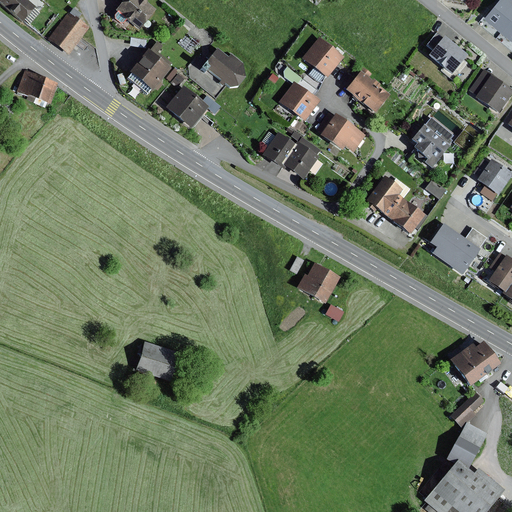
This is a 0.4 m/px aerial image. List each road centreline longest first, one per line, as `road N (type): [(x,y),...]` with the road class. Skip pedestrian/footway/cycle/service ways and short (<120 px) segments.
road 1 (primary): [(511,345),(201,166)]
road 2 (residential): [(201,166),(218,152),(339,205),(380,141),(326,99)]
road 3 (primary): [(201,166),(95,95)]
road 4 (track): [(77,511),(113,389)]
road 5 (primary): [(95,95),(0,21)]
